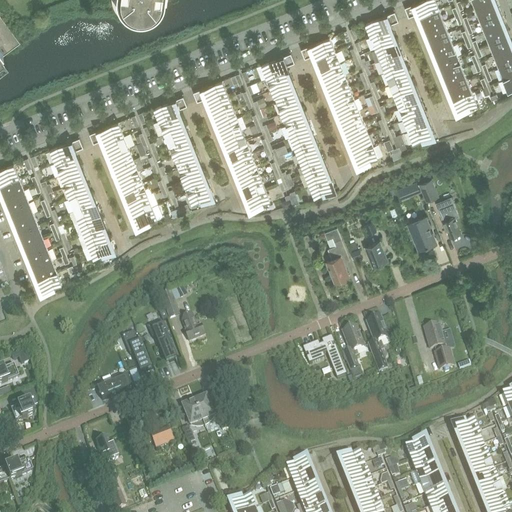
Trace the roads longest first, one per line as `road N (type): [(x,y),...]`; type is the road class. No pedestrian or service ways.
road 1 (residential): [(0,451),(511,247)]
road 2 (residential): [(332,0),(0,132)]
road 3 (residential): [(351,166),(313,68),(292,39)]
road 4 (residential): [(397,0),(405,23),(399,36),(432,118)]
road 5 (residential): [(239,194),(186,82)]
road 6 (residential): [(132,230),(81,124)]
